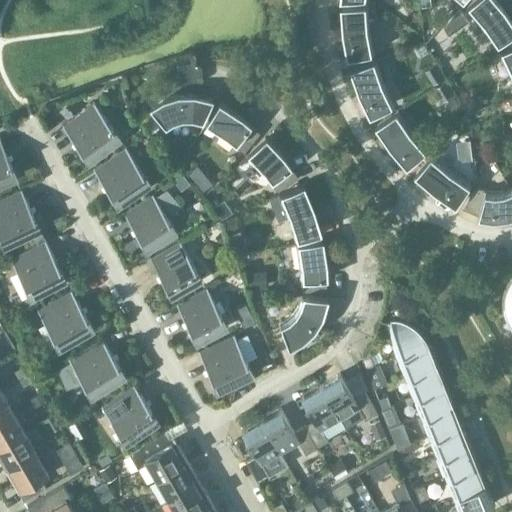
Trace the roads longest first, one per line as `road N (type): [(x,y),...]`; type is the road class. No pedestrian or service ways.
road 1 (residential): [(205,423),(33,125)]
road 2 (residential): [(205,423),(332,348),(351,314),(354,248)]
road 3 (residential): [(354,248),(339,200),(305,142),(237,80),(209,73)]
road 4 (residential): [(419,204),(357,133),(328,53),(325,0)]
